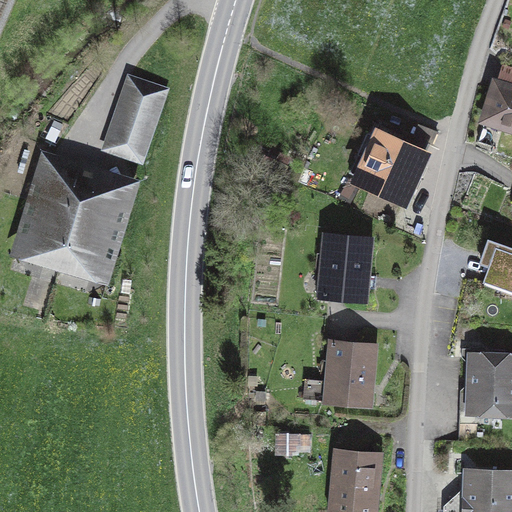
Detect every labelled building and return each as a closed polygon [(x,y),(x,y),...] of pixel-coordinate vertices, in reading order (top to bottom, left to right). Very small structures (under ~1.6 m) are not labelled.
[(419,34),(431,39),(443,7),(431,3),(419,34)] [(478,122),(511,133),(511,64),(507,63),(502,79),(492,76),(478,122)] [(162,92),(136,83),(113,147),(139,157),(162,92)] [(350,183),(407,208),(432,152),(394,135),(398,127),(390,124),(388,128),(373,121),(368,133),(371,135),(350,183)] [(93,270),(116,193),(54,174),(30,251),(93,270)] [(416,196),(422,199),(430,185),(424,181),(416,196)] [(318,273),(316,298),(368,304),(370,289),(376,290),(377,276),(371,275),(375,237),(322,231),(320,253),(317,253),(315,273),(318,273)] [(511,247),(488,238),(479,263),(488,267),(483,281),(485,282),(484,285),(511,294),(511,247)] [(461,295),(462,287),(445,285),(444,292),(461,295)] [(323,401),(322,404),(373,409),(379,343),(328,339),(324,380),(305,378),(303,399),(305,399),(305,405),(316,406),(317,400),(323,401)] [(511,352),(466,350),(463,416),(471,416),(471,423),(491,423),(491,417),(511,417),(511,352)] [(271,368),(276,370),(279,361),(274,360),(271,368)] [(301,434),(301,431),(275,432),(275,455),(283,455),(283,458),(291,458),(291,455),(301,455),(301,452),(311,452),(311,434),(301,434)] [(333,447),(327,511),(378,511),(384,452),(333,447)] [(511,511),(511,469),(463,468),(461,511),(511,511)]
